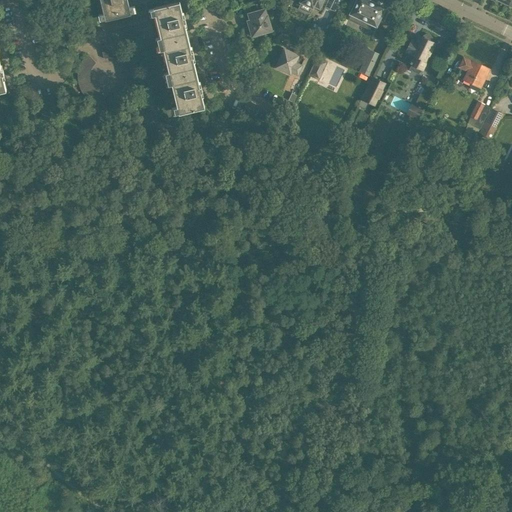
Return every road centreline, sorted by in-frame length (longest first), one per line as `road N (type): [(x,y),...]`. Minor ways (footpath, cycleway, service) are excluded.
road 1 (residential): [(150,26),(89,41),(66,72),(41,81),(15,0)]
road 2 (residential): [(209,0),(231,88),(271,108)]
